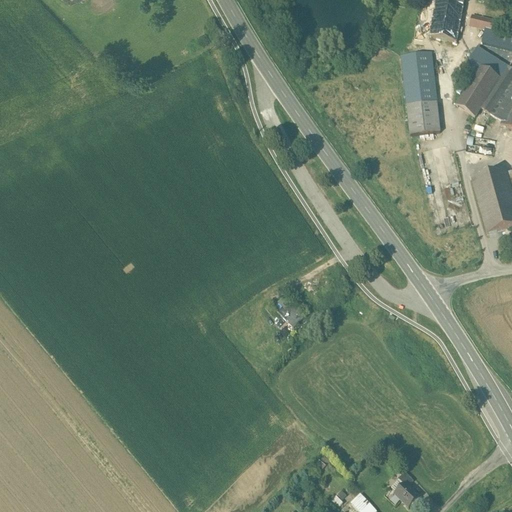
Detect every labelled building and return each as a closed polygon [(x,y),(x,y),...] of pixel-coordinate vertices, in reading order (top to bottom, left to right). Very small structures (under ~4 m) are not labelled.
[(464,0),(437,0),(430,38),(457,44),(464,0)] [(485,30),(482,44),(511,50),(511,35),(494,31),(496,21),(472,15),(470,27),(485,30)] [(481,67),(501,80),(508,68),(478,50),(471,61),(481,67)] [(401,58),(402,60),(411,137),(440,134),(431,54),(401,58)] [(481,67),(465,91),(456,106),(475,119),(501,80),(481,67)] [(477,154),(477,153),(482,154),(483,149),(468,145),(466,151),(477,154)] [(506,171),(472,180),(487,235),(511,228),(511,192),(507,174),(506,171)] [(304,320),(283,298),(273,309),(294,330),(304,320)] [(400,480),(393,488),(398,492),(405,484),(400,480)] [(420,499),(405,485),(395,495),(410,509),(420,499)] [(333,500),(340,507),(345,503),(343,501),(348,496),(343,491),(333,500)]
